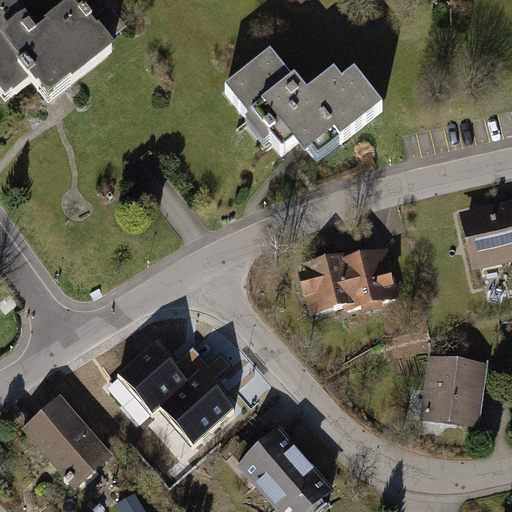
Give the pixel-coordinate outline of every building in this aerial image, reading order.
[(0,85),(12,100),(28,87),(36,96),(60,77),(72,92),(112,59),(83,23),(80,25),(70,14),(34,43),(4,5),(0,8),(0,85)] [(268,58),(224,93),(278,161),(290,151),(301,165),(332,140),(338,147),(379,114),(351,80),(338,90),(330,80),(303,101),(268,58)] [(511,205),(456,218),(468,273),(511,263),(511,205)] [(395,301),(383,254),(347,263),(346,258),(295,271),(307,317),(340,309),(342,315),(395,301)] [(155,343),(119,374),(152,412),(160,405),(188,381),(155,343)] [(482,369),(427,361),(418,424),(473,432),(482,369)] [(188,381),(160,405),(194,444),(234,409),(201,370),(188,381)] [(106,455),(56,402),(20,436),(70,489),(106,455)] [(301,465),(274,435),(233,471),(260,501),(301,465)] [(310,511),(328,497),(301,465),(260,501),(269,511),(310,511)]
